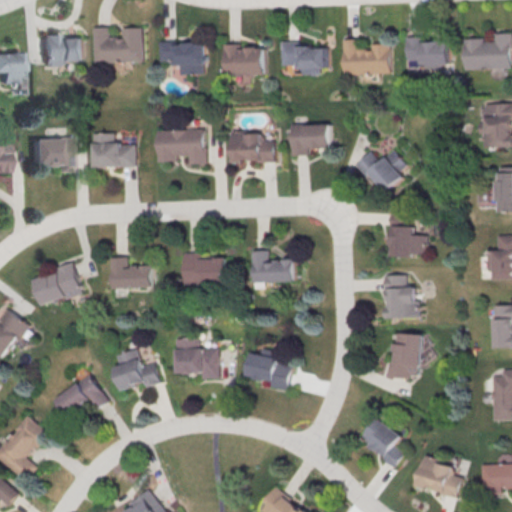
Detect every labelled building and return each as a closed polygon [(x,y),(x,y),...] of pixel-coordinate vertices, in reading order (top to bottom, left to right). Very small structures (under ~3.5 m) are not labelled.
[(97,62),(95,27),(111,27),(112,38),(124,37),(123,27),(143,26),(144,60),(97,62)] [(511,66),(468,68),(467,38),(486,37),(486,41),(497,40),(497,32),(511,32),(511,66)] [(42,63),(41,33),(57,33),(57,37),(85,37),(85,59),(61,60),(61,63),(42,63)] [(424,64),(424,59),(411,59),(410,36),(425,36),(425,41),(454,40),(454,64),(424,64)] [(346,73),(345,38),(361,38),(361,49),(373,49),(373,42),(394,42),(394,72),(346,73)] [(160,40),(173,40),(173,44),(205,43),(206,72),(181,73),(181,64),(174,64),(174,59),(160,60),(160,40)] [(301,67),(301,63),(283,64),(283,41),(301,40),(302,45),(312,45),(312,47),(330,47),(331,66),(301,67)] [(226,72),(225,43),(241,42),(242,48),(247,48),(247,46),(258,46),(258,48),(267,48),(267,70),(226,72)] [(0,52),(18,52),(18,60),(22,60),(23,82),(0,83),(0,52)] [(511,145),(487,146),(487,129),(482,129),(482,122),(485,122),(484,112),(487,112),(486,103),(511,102),(511,145)] [(293,124),(332,122),(333,145),(310,146),(311,153),(294,154),(293,124)] [(160,129),(206,127),(207,162),(193,162),(192,154),(179,154),(179,159),(161,160),(160,129)] [(236,162),(235,130),(250,129),(250,133),(265,133),(265,140),(278,139),(279,161),(259,161),(258,158),(247,158),(247,162),(236,162)] [(98,166),(97,132),(117,131),(117,143),(137,143),(138,164),(98,166)] [(32,164),(31,136),(55,134),(55,137),(71,137),(73,171),(54,172),(54,162),(32,164)] [(0,171),(8,171),(6,140),(0,140),(0,171)] [(362,160),(373,150),(382,160),(397,148),(411,165),(403,171),(406,175),(387,190),(362,160)] [(511,210),(498,211),(497,180),(501,180),(501,166),(511,166),(511,210)] [(395,211),(414,211),(414,224),(419,224),(419,232),(431,233),(430,255),(395,254),(396,221),(395,221),(395,211)] [(511,277),(495,278),(494,250),(498,249),(497,235),(511,233),(511,277)] [(257,281),(256,249),(273,249),(273,259),(300,258),(301,280),(257,281)] [(189,282),(188,252),(205,252),(205,258),(231,257),(232,280),(189,282)] [(117,287),(116,257),(133,256),(133,268),(137,267),(137,264),(144,264),(144,267),(147,267),(147,264),(159,264),(160,285),(117,287)] [(39,278),(63,270),(62,266),(78,260),(89,291),(71,298),(70,296),(48,304),(39,278)] [(391,316),(391,306),(393,306),(392,287),(389,287),(389,274),(410,273),(411,286),(420,286),(420,298),(424,298),(424,315),(391,316)] [(511,346),(495,347),(493,304),(511,303),(511,346)] [(0,351),(0,328),(3,324),(0,321),(0,319),(9,306),(35,324),(21,344),(18,341),(7,357),(0,351)] [(391,375),(392,360),(398,360),(398,350),(396,350),(397,342),(399,342),(399,332),(427,334),(425,366),(421,366),(421,373),(414,373),(414,377),(391,375)] [(179,337),(202,336),(202,347),(221,347),(221,376),(205,377),(205,371),(180,371),(179,337)] [(117,365),(122,364),(120,355),(140,349),(145,366),(159,361),(166,381),(151,386),(149,381),(125,389),(117,365)] [(250,373),(255,351),(283,358),(282,363),(296,366),(290,388),(274,384),(276,379),(250,373)] [(511,417),(495,419),(492,375),(502,374),(502,368),(511,367),(511,417)] [(58,398),(93,373),(113,400),(102,408),(94,396),(70,414),(58,398)] [(0,453),(0,449),(31,415),(49,431),(28,456),(40,466),(29,479),(0,453)] [(366,436),(382,416),(407,435),(399,445),(409,452),(399,465),(387,456),(389,453),(366,436)] [(420,483),(430,454),(443,458),(442,461),(457,466),(455,472),(467,476),(460,496),(444,491),(445,488),(431,484),(430,487),(420,483)] [(484,464),(511,462),(511,486),(505,487),(505,492),(485,492),(484,464)] [(0,473),(21,492),(10,504),(1,496),(0,497),(0,473)] [(271,511),(268,509),(273,502),(270,499),(281,485),(315,511),(271,511)] [(128,511),(122,504),(134,495),(137,500),(153,487),(172,511),(128,511)]
